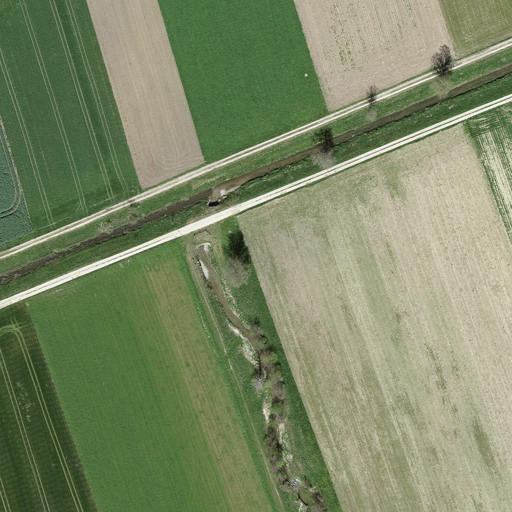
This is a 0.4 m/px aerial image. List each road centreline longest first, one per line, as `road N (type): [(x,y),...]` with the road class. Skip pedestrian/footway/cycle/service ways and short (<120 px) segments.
road 1 (track): [(0,253),(511,40)]
road 2 (track): [(511,96),(0,305)]
